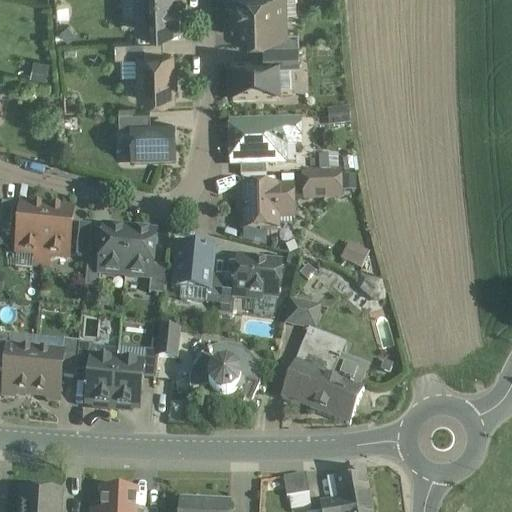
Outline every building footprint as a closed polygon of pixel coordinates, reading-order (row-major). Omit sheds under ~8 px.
[(136,0),(138,31),(176,30),(175,17),(177,17),(177,2),(175,2),(174,0),(136,0)] [(226,0),(227,17),(283,16),(282,0),(226,0)] [(283,16),(227,17),(228,37),(262,37),(284,36),(284,35),(283,16)] [(284,36),(262,37),(262,48),(298,47),(298,34),(284,35),(284,36)] [(162,43),(126,44),(127,59),(139,59),(139,57),(163,57),(162,43)] [(298,47),(262,48),(263,64),(277,64),(278,69),(291,69),(299,68),(298,47)] [(163,57),(139,57),(139,59),(139,78),(135,82),(136,94),(140,98),(140,102),(172,101),(171,57),(163,57)] [(263,64),(230,65),(230,101),(279,100),(278,96),(292,96),(291,69),(278,69),(277,64),(263,64)] [(149,114),(118,115),(118,130),(131,130),(131,129),(150,128),(149,114)] [(294,123),(231,125),(232,165),(240,165),(265,164),(283,164),(283,148),(286,145),(295,144),(299,140),(298,127),(294,123)] [(150,128),(131,129),(131,130),(132,164),(173,163),(173,128),(150,128)] [(339,167),(336,152),(316,156),(319,170),(339,167)] [(265,164),(240,165),(240,177),(266,176),(265,164)] [(339,175),(303,176),(304,199),(340,198),(339,175)] [(292,187),(241,189),(237,193),(238,214),(242,218),(243,231),(259,231),(260,236),(277,235),(276,213),(292,212),(292,187)] [(13,205),(1,204),(0,217),(0,235),(10,237),(13,205)] [(46,210),(21,207),(16,255),(34,257),(42,257),(46,210)] [(72,212),(46,210),(42,257),(50,258),(67,260),(72,212)] [(91,226),(79,225),(75,257),(87,258),(91,226)] [(129,232),(103,229),(100,261),(98,275),(99,275),(124,278),(129,232)] [(155,234),(129,232),(124,278),(149,280),(150,280),(152,266),(155,234)] [(341,259),(361,268),(369,251),(348,242),(341,259)] [(211,251),(179,248),(174,289),(206,293),(207,293),(209,277),(211,251)] [(42,257),(34,257),(33,266),(41,267),(42,257)] [(50,258),(42,257),(41,267),(49,268),(50,258)] [(100,261),(87,260),(84,287),(98,289),(99,275),(98,275),(100,261)] [(280,266),(237,262),(235,279),(233,296),(234,296),(277,300),(280,266)] [(165,268),(152,266),(150,280),(149,280),(148,294),(162,295),(165,268)] [(222,278),(209,277),(207,293),(206,293),(205,304),(219,306),(222,278)] [(235,279),(222,278),(219,306),(218,316),(232,317),(234,296),(233,296),(235,279)] [(379,283),(360,278),(358,288),(373,301),(383,299),(379,283)] [(206,293),(180,290),(179,302),(205,304),(206,293)] [(316,331),(322,308),(291,300),(285,323),(316,331)] [(178,333),(160,331),(158,354),(157,359),(175,361),(178,333)] [(9,337),(0,336),(0,372),(5,373),(7,351),(8,351),(9,337)] [(78,344),(63,342),(62,356),(62,357),(61,378),(74,380),(75,374),(78,346),(78,344)] [(340,360),(303,345),(295,364),(327,377),(312,413),(349,427),(363,391),(357,389),(365,370),(340,360)] [(93,347),(78,346),(75,374),(89,375),(91,361),(92,361),(93,347)] [(8,351),(7,351),(5,373),(2,399),(12,400),(18,395),(30,396),(34,354),(8,351)] [(158,354),(143,352),(142,366),(143,366),(141,380),(155,382),(157,359),(158,354)] [(207,352),(202,356),(198,359),(194,365),(192,370),(190,374),(189,378),(189,380),(189,386),(189,392),(208,389),(208,386),(208,384),(208,382),(208,379),(209,376),(210,375),(211,374),(212,372),(213,371),(214,370),(217,369),(207,352)] [(62,356),(34,354),(30,396),(44,397),(49,403),(58,404),(61,378),(62,357),(62,356)] [(92,361),(91,361),(89,375),(86,407),(112,409),(117,364),(92,361)] [(142,366),(117,364),(112,409),(138,412),(141,380),(143,366),(142,366)] [(327,377),(295,364),(281,401),(312,413),(327,377)] [(220,367),(217,369),(214,370),(213,371),(212,372),(211,374),(210,375),(209,376),(208,379),(208,382),(208,384),(208,386),(208,389),(209,390),(210,393),(213,396),(216,398),(219,399),(224,400),(228,400),(231,399),(233,398),(235,396),(251,403),(257,389),(241,382),(240,379),(239,376),(238,374),(236,371),(234,370),(231,368),(227,367),(224,367),(220,367)] [(371,511),(365,472),(336,477),(340,503),(321,507),(321,511),(371,511)] [(305,477),(283,481),(287,500),(309,496),(305,477)] [(57,511),(59,496),(21,493),(20,511),(57,511)] [(135,511),(136,495),(102,494),(101,511),(135,511)]
